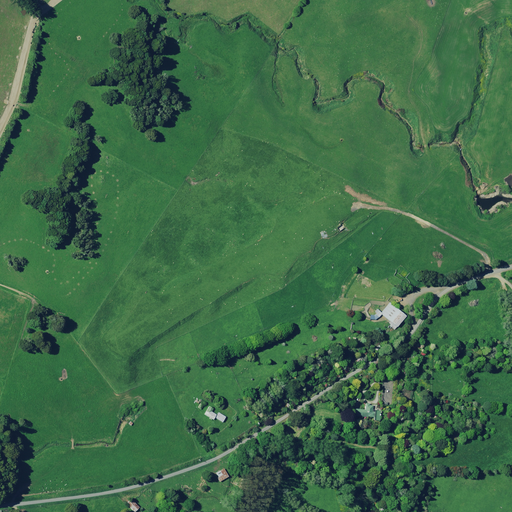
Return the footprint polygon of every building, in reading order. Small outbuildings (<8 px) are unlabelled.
[(397,327),(406,316),(390,303),(381,314),(390,321),(389,323),(391,325),(390,326),(395,330),(397,327)] [(370,404),(366,404),(366,410),(355,409),(354,416),(374,417),(373,420),(380,421),(381,411),(373,410),(373,406),(370,405),(370,404)] [(211,420),(212,419),(213,420),(216,415),(212,412),(213,409),(209,406),(204,415),(210,418),(209,419),(211,420)] [(226,417),(219,413),(215,418),(223,422),(226,417)] [(220,471),(222,475),(218,477),(217,478),(219,482),(228,477),(224,469),(220,471)] [(134,511),(139,508),(131,500),(127,504),(134,511)]
